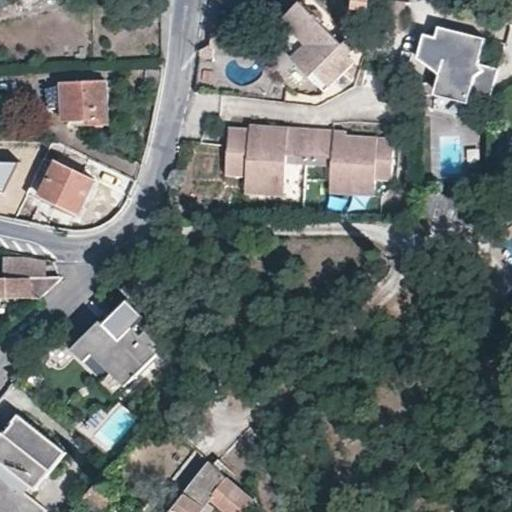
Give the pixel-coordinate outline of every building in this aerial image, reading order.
[(354,0),(354,10),(370,11),(370,0),(354,0)] [(405,4),(389,2),(386,31),(403,33),(405,4)] [(17,9),(16,3),(1,9),(0,8),(0,15),(4,14),(17,9)] [(326,92),(354,64),(347,56),(355,49),(347,41),(343,46),(301,4),(295,9),(283,9),(283,21),(272,32),(298,59),(311,71),(306,76),(324,94),(326,92)] [(246,53),(249,25),(213,20),(210,47),(246,53)] [(480,61),(486,34),(439,22),(433,31),(427,30),(421,54),(442,70),(437,90),(471,99),(473,87),(493,92),(499,65),(480,61)] [(503,64),(511,64),(511,31),(508,31),(503,64)] [(311,71),(298,59),(294,64),(306,76),(311,71)] [(161,69),(146,68),(144,88),(159,89),(161,80),(161,69)] [(108,81),(63,84),(63,89),(48,89),(49,110),(64,110),(65,121),(67,121),(90,120),(90,125),(109,125),(108,81)] [(308,159),(310,131),(252,125),(252,130),(231,128),(226,175),(246,177),(246,182),(285,186),(287,164),(288,157),(308,159)] [(315,160),(318,132),(310,131),(308,159),(288,157),(287,164),(294,165),(325,168),(332,169),(333,162),(315,160)] [(348,135),(318,132),(315,160),(333,162),(332,169),(330,184),(374,189),(375,185),(391,186),(395,144),(347,139),(348,135)] [(40,201),(42,196),(56,166),(43,160),(27,195),(40,201)] [(56,166),(42,196),(79,213),(89,194),(92,188),(95,181),(57,164),(56,166)] [(484,169),(471,170),(472,185),(485,184),(484,169)] [(285,186),(246,182),(245,194),(283,198),(285,186)] [(374,189),(330,184),(329,197),(373,201),(374,189)] [(45,261),(22,256),(2,258),(2,278),(45,277),(45,261)] [(0,298),(39,299),(62,277),(45,277),(2,278),(0,277),(0,298)] [(159,356),(155,353),(160,348),(146,334),(138,342),(133,337),(142,327),(131,317),(113,336),(107,331),(104,328),(84,348),(81,345),(73,354),(86,367),(93,359),(112,377),(126,390),(159,356)] [(113,336),(124,325),(119,320),(107,331),(113,336)] [(84,348),(104,328),(101,325),(81,345),(84,348)] [(126,390),(112,377),(101,387),(115,401),(126,390)] [(65,458),(17,418),(0,437),(0,511),(42,511),(29,501),(20,493),(24,487),(34,495),(65,458)] [(212,511),(218,505),(226,511),(258,511),(261,508),(231,481),(213,466),(210,463),(182,497),(170,511),(212,511)] [(34,495),(24,487),(20,493),(29,501),(34,495)] [(89,491),(77,506),(84,511),(103,511),(107,508),(89,491)]
